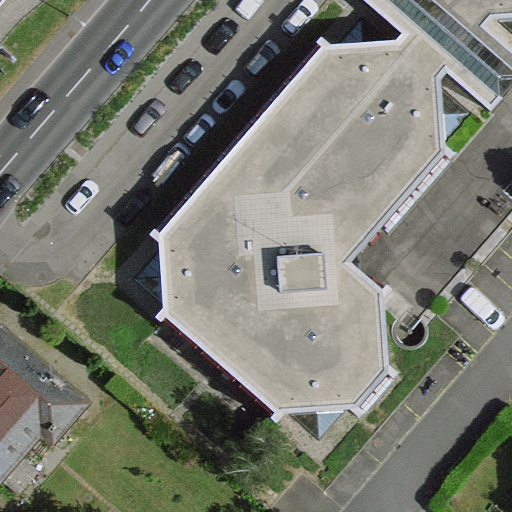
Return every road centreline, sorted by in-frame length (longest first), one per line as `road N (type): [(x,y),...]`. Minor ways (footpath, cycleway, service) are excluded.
road 1 (primary): [(149,0),(0,175)]
road 2 (residential): [(511,361),(379,511)]
